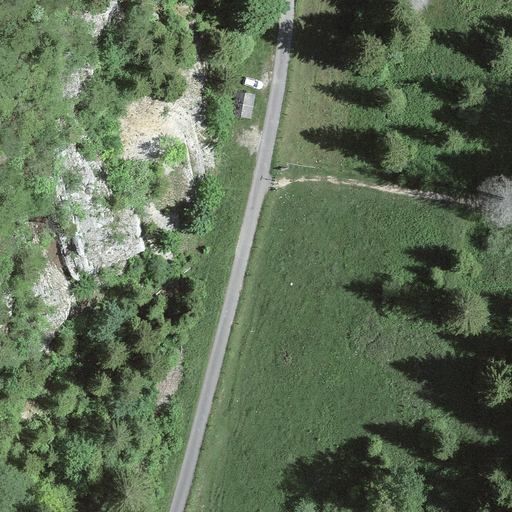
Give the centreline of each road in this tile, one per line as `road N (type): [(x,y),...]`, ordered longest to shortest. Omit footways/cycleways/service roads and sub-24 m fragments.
road 1 (unclassified): [(265,170),(179,511)]
road 2 (track): [(290,0),(265,170)]
